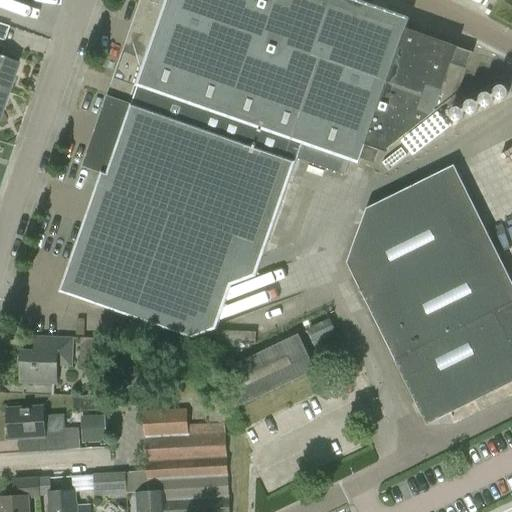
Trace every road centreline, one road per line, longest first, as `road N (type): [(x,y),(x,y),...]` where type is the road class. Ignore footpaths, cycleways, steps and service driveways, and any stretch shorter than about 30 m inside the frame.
road 1 (residential): [(0,239),(84,0)]
road 2 (unclassified): [(299,511),(511,408)]
